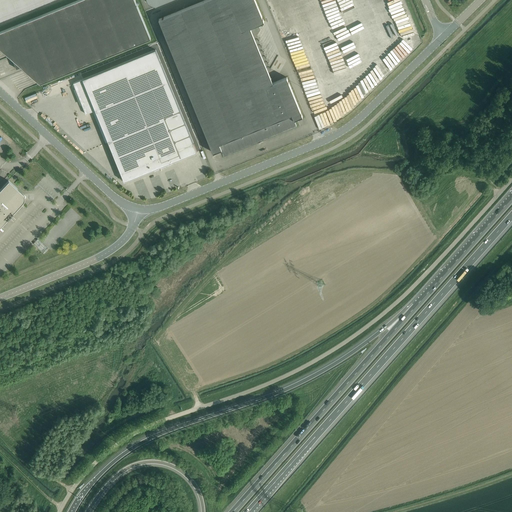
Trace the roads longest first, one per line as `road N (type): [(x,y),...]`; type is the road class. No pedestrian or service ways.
road 1 (unclassified): [(511,178),(414,285),(343,343),(283,377),(127,437),(77,480),(59,511)]
road 2 (motorway): [(416,304),(302,381),(132,447),(96,477),(73,511)]
road 3 (motorway): [(248,511),(511,215)]
road 4 (motorway): [(416,304),(232,511)]
road 5 (unclassified): [(355,121),(138,210)]
road 6 (unknown): [(221,181),(145,8)]
road 7 (unclassified): [(138,210),(120,203),(0,88)]
road 8 (unclassified): [(0,298),(106,256),(138,210)]
road 9 (motorway): [(87,511),(117,473),(152,461),(188,477),(203,511)]
road 10 (unknown): [(321,139),(261,0)]
road 11 (track): [(511,467),(373,511)]
road 12 (motorway): [(511,197),(416,304)]
